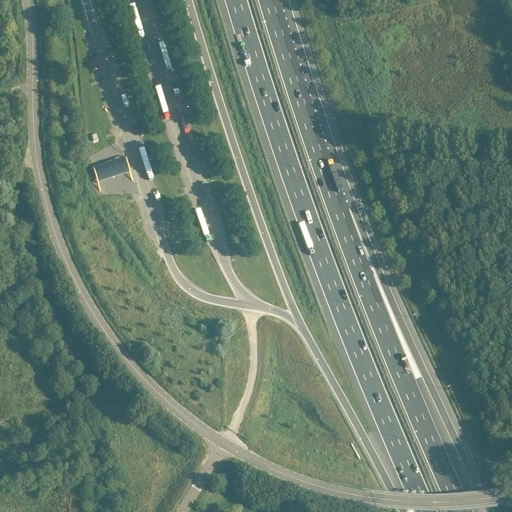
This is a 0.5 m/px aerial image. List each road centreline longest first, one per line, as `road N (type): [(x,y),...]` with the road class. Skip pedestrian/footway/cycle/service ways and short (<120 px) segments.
road 1 (motorway): [(236,0),(354,342),(426,511)]
road 2 (tertiary): [(222,443),(149,385),(73,279),(35,154),(27,0)]
road 3 (motorway): [(489,511),(378,273),(338,212)]
road 4 (motorway): [(462,511),(338,212)]
road 5 (tertiary): [(507,496),(365,497),(286,475),(222,443)]
road 6 (motorway): [(338,212),(269,0)]
road 7 (motorway): [(301,328),(403,511)]
